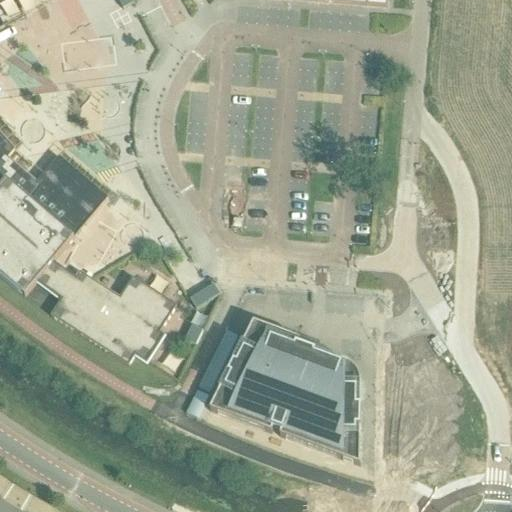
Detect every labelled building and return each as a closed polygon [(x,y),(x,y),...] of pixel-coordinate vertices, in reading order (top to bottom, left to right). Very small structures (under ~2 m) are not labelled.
[(117,0),(123,11),(134,5),(131,0),(117,0)] [(191,0),(193,3),(194,3),(192,0),(278,0),(387,9),(388,0),(191,0)] [(8,160),(16,151),(0,134),(0,31),(5,29),(0,20),(0,277),(25,299),(38,284),(62,302),(51,318),(129,368),(136,357),(147,364),(165,337),(160,334),(177,308),(133,280),(120,300),(80,274),(76,280),(55,264),(109,201),(60,159),(37,185),(8,160)] [(87,25),(75,32),(83,47),(95,40),(87,25)] [(108,100),(109,88),(126,89),(127,71),(102,70),(101,99),(108,100)] [(118,151),(96,159),(108,189),(130,181),(118,151)] [(254,325),(211,413),(272,436),(274,431),(282,434),(280,439),(361,469),(361,437),(362,410),(358,410),(358,392),(358,390),(352,373),(350,372),(349,371),(348,371),(348,370),(347,370),(346,369),(345,369),(334,365),(332,364),(315,358),(316,354),(315,354),(314,355),(306,352),(298,349),(301,343),(254,325)] [(209,399),(198,394),(187,415),(198,421),(209,399)]
